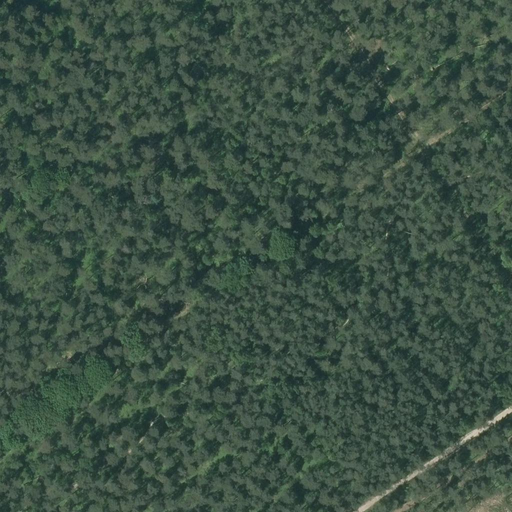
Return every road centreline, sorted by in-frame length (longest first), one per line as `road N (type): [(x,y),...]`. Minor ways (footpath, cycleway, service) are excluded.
road 1 (track): [(511,86),(0,431)]
road 2 (track): [(511,404),(350,511)]
road 3 (track): [(321,0),(421,147)]
road 4 (track): [(419,148),(511,286)]
